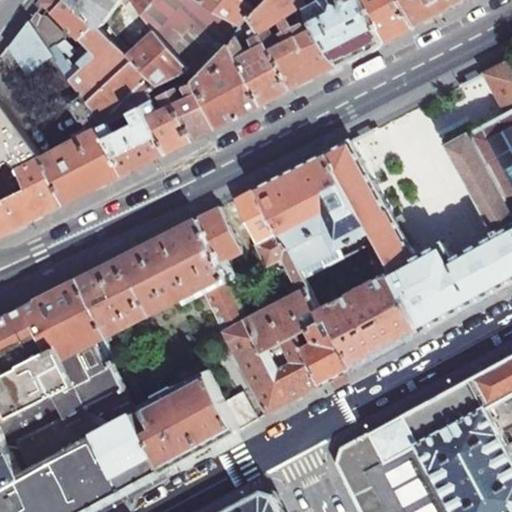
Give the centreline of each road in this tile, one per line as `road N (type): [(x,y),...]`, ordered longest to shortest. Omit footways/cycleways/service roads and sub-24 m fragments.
road 1 (tertiary): [(511,11),(38,252),(0,258)]
road 2 (tertiary): [(290,441),(511,321)]
road 3 (tertiary): [(158,511),(290,441)]
